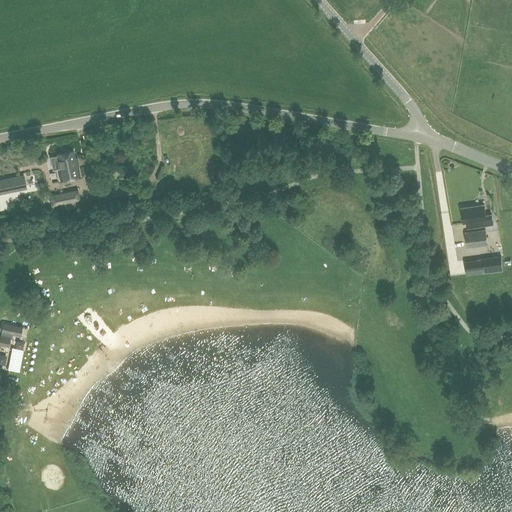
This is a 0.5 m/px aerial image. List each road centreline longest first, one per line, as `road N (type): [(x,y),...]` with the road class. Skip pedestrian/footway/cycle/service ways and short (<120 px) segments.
road 1 (tertiary): [(416,135),(195,103),(0,138)]
road 2 (tertiary): [(416,135),(415,110),(318,0)]
